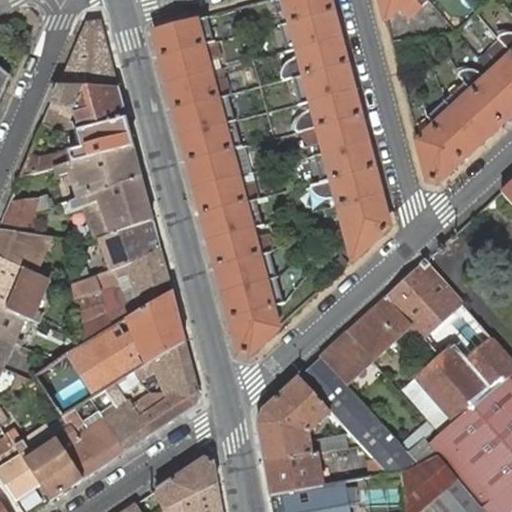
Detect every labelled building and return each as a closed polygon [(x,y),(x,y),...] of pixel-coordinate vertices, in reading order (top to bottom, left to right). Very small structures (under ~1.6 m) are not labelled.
[(272,0),(271,0),(274,11),(287,8),(284,0),(272,0)] [(329,0),(284,0),(287,8),(274,11),(279,27),(333,13),(329,0)] [(380,0),(386,20),(398,9),(407,19),(420,7),(413,0),(380,0)] [(333,13),(279,27),(283,43),(296,40),(298,50),(340,39),(333,13)] [(154,31),(161,58),(216,44),(224,42),(217,15),(196,20),(154,31)] [(83,89),(118,90),(100,22),(88,23),(60,88),(83,89)] [(498,38),(504,45),(511,54),(511,33),(511,34),(504,34),(498,38)] [(283,82),(292,80),(347,65),(340,39),(298,50),(301,60),(288,64),(283,70),(282,80),(283,82)] [(296,40),(283,43),(285,54),(298,50),(296,40)] [(216,44),(161,58),(168,84),(210,73),(207,63),(220,60),(216,44)] [(502,66),(494,74),(511,94),(511,54),(504,45),(492,57),(502,66)] [(354,91),(347,65),(292,80),(296,96),(309,92),(312,102),(354,91)] [(0,68),(0,101),(10,78),(0,68)] [(511,114),(511,94),(494,74),(486,81),(477,71),(470,70),(464,70),(459,73),(464,82),(502,124),(511,114)] [(210,73),(168,84),(175,110),(230,96),(226,80),(213,83),(210,73)] [(502,124),(464,82),(453,93),(462,103),(453,111),(482,142),(502,124)] [(60,88),(50,112),(70,120),(74,110),(83,89),(60,88)] [(78,133),(126,120),(118,90),(83,89),(74,110),(80,116),(83,125),(74,128),(76,133),(78,133)] [(360,118),(354,91),(312,102),(315,113),(302,116),(300,118),(296,125),(296,133),(297,134),(306,132),(360,118)] [(230,96),(175,110),(182,136),(224,126),(221,115),(234,112),(230,96)] [(433,129),(462,161),(482,142),(453,111),(446,118),(436,108),(426,118),(435,127),(433,129)] [(50,112),(43,125),(67,135),(76,133),(74,128),(72,124),(69,122),(70,120),(50,112)] [(428,134),(419,142),(428,180),(438,183),(462,161),(433,129),(435,127),(426,118),(422,114),(418,117),(420,126),(428,134)] [(367,143),(360,118),(306,132),(310,148),(313,158),(326,154),(367,143)] [(56,168),(134,149),(126,120),(78,133),(82,149),(40,160),(30,156),(21,177),(38,173),(56,168)] [(227,136),(224,126),(182,136),(189,163),(244,148),(239,133),(227,136)] [(374,169),(367,143),(326,154),(313,158),(316,168),(320,183),(374,169)] [(248,164),(244,148),(189,163),(196,189),(238,178),(235,167),(248,164)] [(71,202),(141,178),(134,149),(56,168),(59,177),(63,176),(71,202)] [(339,206),(381,195),(374,169),(320,183),(310,186),(312,192),(318,199),(324,200),(337,196),(339,206)] [(21,177),(3,219),(34,219),(35,215),(38,201),(26,202),(38,173),(21,177)] [(99,240),(153,221),(141,178),(71,202),(64,205),(67,215),(84,209),(99,240)] [(240,188),(238,178),(196,189),(203,215),(258,200),(253,184),(240,188)] [(511,183),(502,193),(511,204),(511,183)] [(347,234),(353,260),(389,227),(381,195),(339,206),(342,217),(329,220),(334,237),(347,234)] [(262,216),(258,200),(203,215),(210,240),(252,229),(249,219),(262,216)] [(3,219),(0,225),(0,230),(33,236),(34,219),(3,219)] [(110,272),(162,254),(153,221),(99,240),(110,272)] [(210,240),(217,267),(272,253),(267,237),(255,240),(252,229),(210,240)] [(0,230),(0,259),(46,279),(48,274),(40,270),(54,239),(33,236),(0,230)] [(217,267),(224,293),(266,282),(263,272),(276,268),(272,253),(217,267)] [(71,286),(78,315),(87,344),(128,320),(136,315),(173,292),(162,254),(110,272),(71,286)] [(0,307),(26,318),(39,324),(44,315),(36,311),(50,281),(46,279),(0,259),(0,307)] [(424,263),(386,298),(411,325),(441,359),(455,347),(467,361),(492,340),(424,263)] [(224,293),(231,319),(273,308),(273,307),(285,304),(281,289),(269,292),(266,282),(224,293)] [(85,346),(77,350),(105,392),(116,385),(135,374),(148,366),(186,343),(173,292),(136,315),(128,320),(87,344),(85,346)] [(386,298),(347,334),(372,361),(411,325),(386,298)] [(273,308),(231,319),(240,353),(250,355),(278,330),(275,317),(284,314),(295,305),(294,301),(285,304),(273,307),(273,308)] [(0,336),(15,343),(20,346),(23,341),(17,338),(26,318),(0,307),(0,336)] [(347,334),(321,358),(335,374),(345,385),(372,361),(347,334)] [(0,367),(4,369),(15,343),(0,336),(0,367)] [(432,433),(425,440),(430,445),(430,446),(511,375),(511,363),(492,340),(467,361),(455,347),(441,359),(402,390),(400,392),(435,431),(432,433)] [(180,404),(199,393),(186,343),(148,366),(135,374),(140,382),(156,373),(166,393),(168,400),(176,395),(180,404)] [(33,367),(38,375),(56,363),(57,362),(47,358),(33,367)] [(335,374),(321,358),(299,378),(313,393),(331,413),(361,447),(374,461),(384,472),(387,475),(400,473),(438,457),(430,446),(430,445),(425,440),(408,454),(345,385),(335,374)] [(511,511),(511,375),(430,446),(438,457),(483,510),(484,511),(511,511)] [(258,425),(265,464),(317,455),(327,453),(337,451),(334,438),(309,442),(307,434),(331,413),(313,393),(299,378),(263,411),(258,425)] [(125,452),(151,435),(134,408),(129,402),(120,392),(116,385),(105,392),(117,410),(103,419),(125,452)] [(200,396),(199,393),(180,404),(176,395),(168,400),(166,393),(156,394),(154,395),(134,408),(151,435),(197,405),(200,396)] [(87,477),(125,452),(103,419),(99,413),(83,423),(74,410),(62,418),(61,419),(66,427),(70,424),(87,450),(75,459),(87,477)] [(427,423),(402,446),(408,453),(433,430),(427,423)] [(83,480),(87,477),(75,459),(87,450),(70,424),(66,427),(69,431),(56,440),(57,442),(83,480)] [(51,502),(83,480),(57,442),(34,457),(24,442),(18,446),(13,439),(9,442),(13,449),(16,447),(42,486),(51,502)] [(13,449),(9,442),(4,445),(2,443),(0,444),(0,457),(7,453),(13,449)] [(0,477),(17,502),(42,486),(16,447),(13,449),(7,453),(0,457),(0,477)] [(265,464),(270,496),(323,487),(318,461),(329,459),(327,453),(317,455),(265,464)] [(484,511),(483,510),(438,457),(400,473),(407,511),(420,511),(429,505),(434,511),(484,511)] [(205,459),(157,491),(166,511),(218,485),(214,463),(205,459)] [(368,462),(371,478),(387,475),(384,472),(374,461),(368,462)] [(270,496),(273,511),(407,511),(400,473),(387,475),(371,478),(323,487),(270,496)] [(222,511),(218,485),(166,511),(222,511)]
